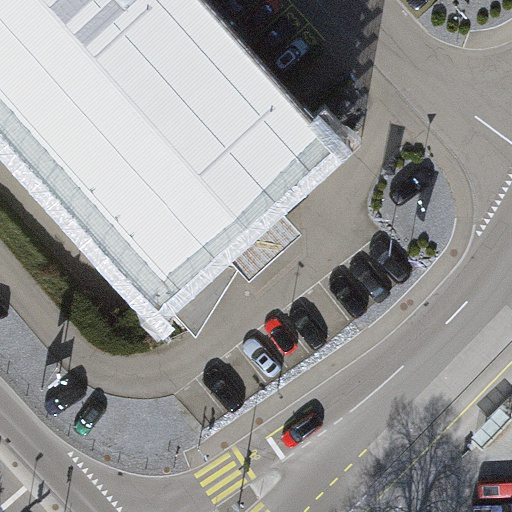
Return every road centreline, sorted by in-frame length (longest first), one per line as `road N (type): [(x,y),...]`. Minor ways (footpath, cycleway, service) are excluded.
road 1 (tertiary): [(511,254),(380,388),(229,511)]
road 2 (residential): [(511,143),(429,80),(356,0)]
